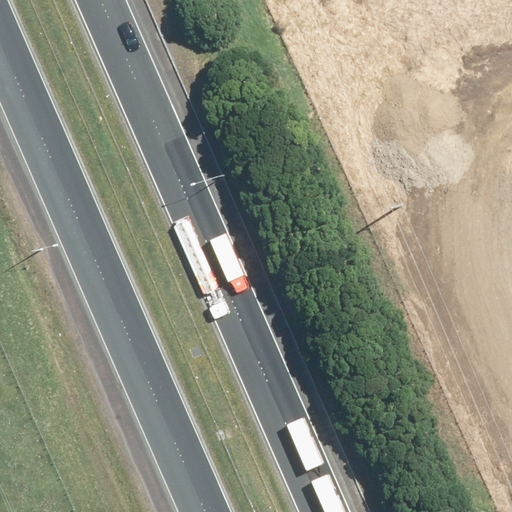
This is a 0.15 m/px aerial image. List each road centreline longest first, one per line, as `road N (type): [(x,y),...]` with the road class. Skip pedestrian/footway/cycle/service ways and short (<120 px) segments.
road 1 (motorway): [(114,0),(339,511)]
road 2 (motorway): [(197,511),(0,61)]
